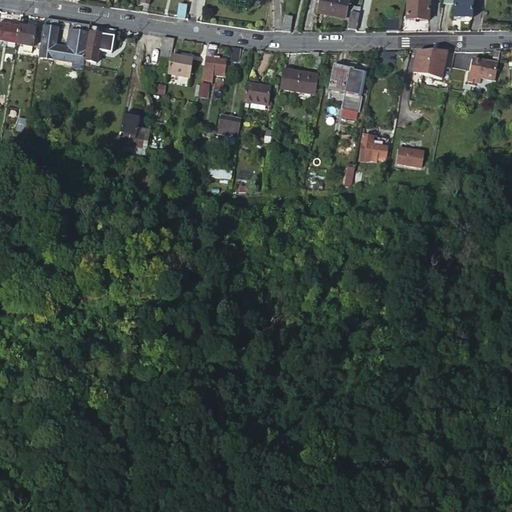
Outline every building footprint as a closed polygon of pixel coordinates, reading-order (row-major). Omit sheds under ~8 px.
[(345,20),(349,0),(348,0),(320,0),(318,14),(345,20)] [(444,0),(444,4),(454,4),(453,19),(471,20),(472,2),(475,2),(475,0),(444,0)] [(428,21),(428,10),(416,9),(416,4),(408,3),(407,8),(406,21),(428,21)] [(351,13),(360,15),(361,8),(352,6),(351,13)] [(179,7),(178,19),(185,20),(187,8),(179,7)] [(347,30),(357,32),(360,15),(351,13),(347,30)] [(284,18),(282,33),(290,33),(293,19),(284,18)] [(59,22),(46,20),(40,58),(83,64),(89,26),(70,23),(66,48),(55,46),(59,22)] [(386,33),(398,33),(401,20),(386,20),(386,33)] [(0,24),(0,40),(18,44),(20,28),(0,24)] [(99,52),(110,54),(110,49),(113,30),(91,27),(86,61),(97,63),(99,52)] [(18,44),(17,45),(24,46),(33,47),(34,47),(35,43),(36,37),(37,30),(20,28),(18,44)] [(172,56),(175,40),(164,38),(161,57),(171,59),(172,56)] [(217,47),(208,45),(201,82),(210,84),(211,75),(221,77),(224,61),(215,59),(217,47)] [(241,50),(230,49),(228,59),(239,61),(241,50)] [(492,63),(473,60),(469,83),(477,84),(481,85),(482,80),(496,82),(500,52),(494,52),(492,63)] [(394,53),(384,53),(383,68),(394,67),(394,53)] [(417,53),(411,82),(426,85),(428,77),(442,80),(447,53),(417,53)] [(189,79),(193,60),(172,56),(171,59),(168,75),(189,79)] [(359,112),(367,71),(335,64),(330,90),(345,93),(342,109),(359,112)] [(282,70),(279,90),(315,95),(317,76),(282,70)] [(220,94),(222,81),(215,79),(212,92),(220,94)] [(207,100),(210,86),(201,84),(199,98),(207,100)] [(271,88),(246,84),(243,102),(268,105),(271,88)] [(123,146),(144,148),(145,136),(137,135),(140,119),(124,116),(120,133),(125,134),(123,146)] [(237,137),(240,119),(221,116),(219,134),(237,137)] [(377,156),(386,158),(387,158),(389,140),(363,137),(360,161),(377,163),(377,160),(377,156)] [(145,149),(144,148),(123,146),(123,152),(144,154),(145,149)] [(421,168),(423,153),(399,149),(397,165),(421,168)] [(209,178),(231,181),(232,173),(210,171),(209,178)]
